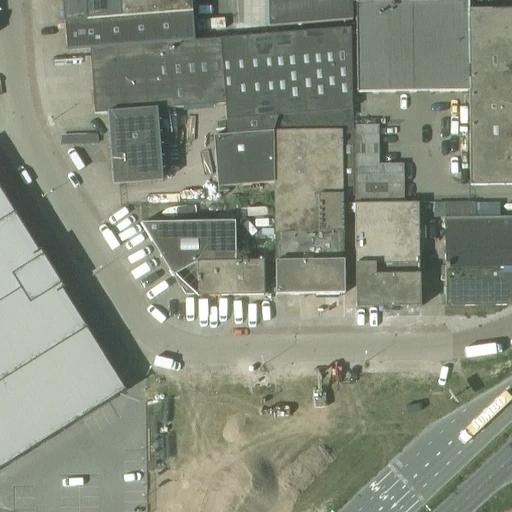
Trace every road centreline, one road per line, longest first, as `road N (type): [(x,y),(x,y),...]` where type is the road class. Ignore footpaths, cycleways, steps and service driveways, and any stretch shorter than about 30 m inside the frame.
road 1 (unclassified): [(511,330),(455,344),(185,350),(150,334),(26,140),(6,0)]
road 2 (unknown): [(511,194),(436,180),(400,100)]
road 3 (primary): [(511,406),(393,511)]
